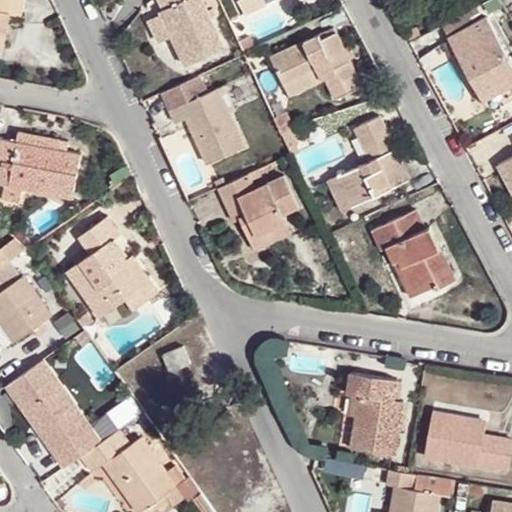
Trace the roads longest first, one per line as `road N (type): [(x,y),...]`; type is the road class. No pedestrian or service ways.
road 1 (residential): [(511,349),(218,312)]
road 2 (residential): [(379,0),(511,263)]
road 3 (residential): [(218,312),(122,106)]
road 4 (residential): [(305,511),(218,312)]
road 5 (residential): [(0,86),(122,106)]
